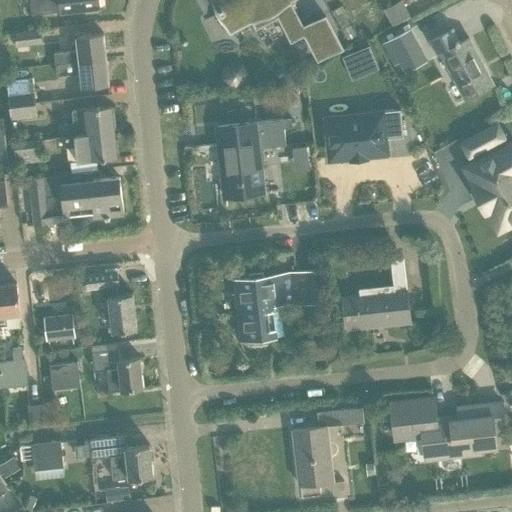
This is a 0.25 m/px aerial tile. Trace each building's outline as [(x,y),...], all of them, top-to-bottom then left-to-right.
[(17,0),(18,2),(31,0),(32,14),(100,6),(99,0),(17,0)] [(214,0),(231,31),(252,20),(256,29),(279,17),(291,42),(306,34),(318,59),(342,47),(326,17),(304,28),(289,0),(214,0)] [(402,0),(400,0),(384,9),(393,26),(411,16),(402,0)] [(437,54),(442,52),(466,98),(494,83),(469,37),(461,41),(454,28),(430,40),(437,54)] [(41,29),(15,33),(17,47),(43,44),(41,29)] [(411,30),(389,41),(392,47),(400,61),(401,64),(422,52),(411,30)] [(106,57),(104,32),(77,35),(79,50),(54,52),(55,62),(106,57)] [(369,47),(344,57),(353,79),(377,69),(369,47)] [(392,47),(386,50),(393,64),(400,61),(392,47)] [(106,57),(55,62),(57,75),(81,73),(83,84),(109,81),(106,57)] [(224,69),(222,78),(228,86),(237,88),(246,83),(247,74),(242,65),(233,63),(224,69)] [(33,77),(7,80),(8,92),(35,89),(33,77)] [(8,92),(9,104),(36,101),(35,89),(8,92)] [(36,101),(9,104),(11,119),(38,117),(36,101)] [(115,130),(112,105),(85,108),(73,109),(74,122),(63,124),(64,136),(115,130)] [(328,120),(332,158),(351,156),(353,156),(365,154),(365,155),(367,155),(367,154),(386,152),(384,139),(404,137),(401,109),(363,113),(364,117),(328,120)] [(0,118),(0,174),(9,174),(3,118),(0,118)] [(250,123),(217,126),(225,198),(264,194),(261,166),(255,167),(252,142),(257,142),(258,148),(286,145),(284,128),(293,127),(292,118),(283,119),(250,123)] [(497,124),(462,143),(474,165),(467,168),(478,189),(474,191),(485,211),(488,209),(499,229),(506,225),(511,222),(511,144),(509,146),(497,124)] [(115,130),(64,136),(58,137),(60,148),(75,146),(77,161),(71,162),(72,173),(98,170),(98,157),(118,154),(115,130)] [(40,139),(13,140),(16,164),(42,161),(40,139)] [(120,176),(85,180),(84,172),(67,174),(68,175),(30,178),(35,224),(67,221),(65,208),(94,205),(95,216),(124,213),(120,176)] [(397,321),(411,319),(404,257),(391,259),(394,284),(360,287),(361,298),(344,300),(344,296),(343,296),(346,326),(373,323),(373,320),(397,317),(397,321)] [(117,271),(84,275),(86,289),(102,287),(103,297),(109,297),(113,332),(136,329),(132,294),(120,295),(117,272),(117,271)] [(314,271),(235,280),(241,340),(284,335),(281,305),(295,304),(295,305),(317,303),(317,297),(314,271)] [(20,312),(16,283),(0,284),(0,325),(7,325),(6,314),(20,312)] [(72,314),(45,317),(48,339),(74,336),(72,314)] [(14,360),(0,361),(0,365),(2,385),(27,382),(24,359),(22,359),(21,347),(13,348),(14,360)] [(94,370),(107,369),(109,391),(120,390),(142,387),(139,357),(118,359),(117,349),(92,352),(94,370)] [(78,361),(50,365),(53,389),(81,386),(78,361)] [(389,400),(394,441),(425,438),(427,458),(481,452),(480,448),(496,447),(493,430),(504,428),(502,402),(460,407),(461,413),(437,416),(435,395),(389,400)] [(43,404),(28,406),(30,428),(45,426),(43,404)] [(318,410),(320,425),(294,428),(301,485),(334,481),(328,424),(365,420),(364,406),(318,410)] [(154,475),(151,450),(151,444),(128,446),(126,434),(102,436),(102,438),(90,439),(92,459),(104,458),(104,456),(111,455),(114,479),(154,475)] [(61,441),(33,444),(36,467),(64,464),(61,441)] [(89,445),(74,446),(76,458),(90,456),(89,445)] [(374,461),(366,462),(367,475),(375,474),(374,461)]
